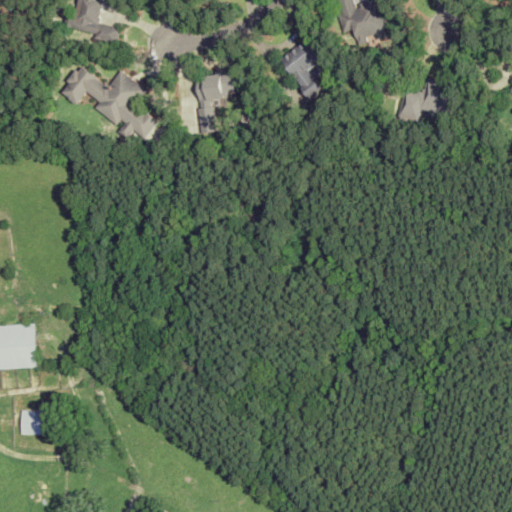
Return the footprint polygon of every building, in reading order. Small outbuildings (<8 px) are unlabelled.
[(118,40),(121,27),(99,22),(104,0),(79,0),(76,16),(66,14),(63,29),(118,40)] [(367,0),(355,3),(354,0),(336,0),(345,31),(354,29),(358,44),(390,35),(380,0),(367,0)] [(281,57),(310,99),(323,90),(308,68),(321,59),(307,39),(281,57)] [(109,86),(80,65),(60,92),(76,104),(86,91),(99,101),(95,107),(120,126),(116,132),(127,139),(134,130),(144,138),(157,121),(135,104),(147,89),(121,70),(109,86)] [(196,76),(201,132),(216,131),(213,97),(239,95),(237,72),(196,76)] [(447,123),(457,85),(427,77),(424,92),(406,88),(399,115),(419,120),(422,109),(437,113),(435,120),(447,123)] [(0,325),(0,368),(36,367),(35,324),(0,325)] [(21,435),(56,435),(56,411),(21,411),(21,435)]
